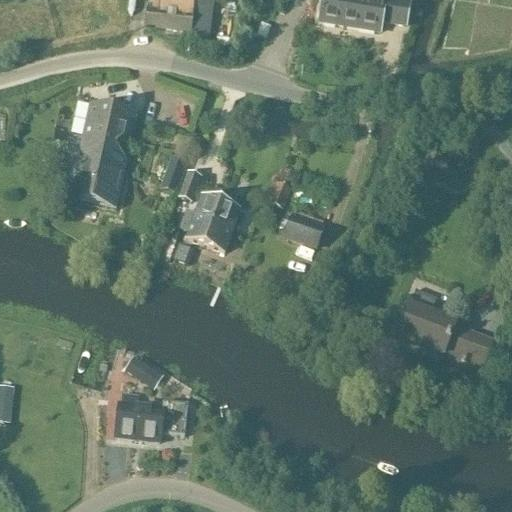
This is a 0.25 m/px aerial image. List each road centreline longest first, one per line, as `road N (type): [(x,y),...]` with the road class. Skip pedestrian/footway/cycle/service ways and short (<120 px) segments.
road 1 (unclassified): [(0,81),(123,58),(334,100),(511,80)]
road 2 (tertiary): [(83,511),(156,487),(231,511)]
